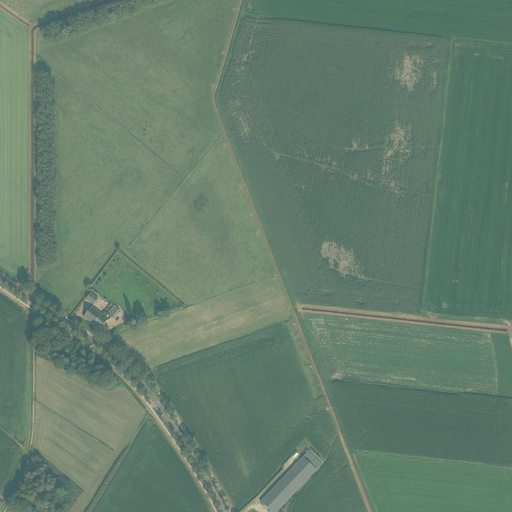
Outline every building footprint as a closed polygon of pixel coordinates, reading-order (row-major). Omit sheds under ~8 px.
[(86,299),(93,305),(98,299),(90,293),(86,299)] [(107,314),(114,320),(120,313),(118,312),(119,311),(118,310),(118,309),(114,305),(107,314)] [(83,318),(93,325),(101,315),(102,315),(95,309),(94,310),(91,307),(83,318)] [(93,325),(100,331),(108,320),(101,315),(93,325)] [(302,457),(260,502),(270,511),(276,511),(282,507),(296,492),(322,464),(321,464),(313,456),(312,455),(309,452),(308,451),(302,457)]
